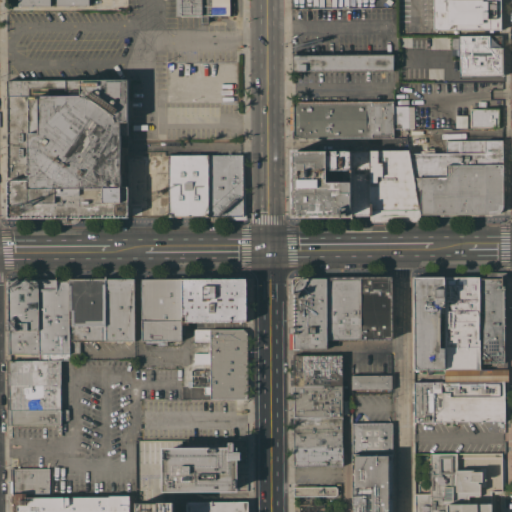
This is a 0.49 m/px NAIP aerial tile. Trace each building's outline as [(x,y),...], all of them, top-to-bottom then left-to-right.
[(230,0),(230,2),(230,9),(232,14),(233,17),(230,16),(222,15),(216,16),(211,17),(209,18),(210,15),(170,16),(170,9),(175,9),(175,0),(230,0)] [(500,0),(500,29),(487,29),(487,30),(443,31),(443,29),(433,30),(432,0),(500,0)] [(505,55),(506,63),(503,63),(502,74),(503,74),(503,75),(471,76),(471,78),(457,78),(456,75),(440,75),(440,50),(448,50),(448,43),(452,43),(452,49),(453,49),(452,41),(457,41),(457,37),(459,37),(458,35),(502,35),(503,55),(505,55)] [(392,54),(392,70),(292,70),(291,55),(392,54)] [(54,217),(7,218),(6,194),(3,194),(3,169),(6,169),(6,142),(3,142),(3,134),(6,134),(6,132),(4,132),(4,120),(6,120),(6,96),(4,96),(3,81),(127,80),(127,134),(120,134),(120,147),(128,147),(128,173),(120,173),(120,186),(127,186),(127,217),(80,217),(79,219),(77,222),(73,224),(71,224),(63,224),(60,223),(58,223),(57,222),(54,218),(54,217)] [(408,105),(408,106),(414,106),(414,128),(393,128),(393,137),(292,138),(291,129),(289,129),(289,106),(292,106),(292,101),(312,101),(312,95),(320,95),(320,97),(346,97),(346,101),(393,100),(393,101),(393,106),(408,105)] [(469,108),(498,108),(498,127),(469,127),(469,108)] [(409,153),(420,153),(420,150),(425,150),(425,149),(434,149),(434,152),(446,152),(446,140),(503,140),(503,207),(502,209),(501,211),(498,213),(492,214),(492,216),(440,216),(440,214),(420,215),(409,153)] [(350,215),(349,215),(349,218),(290,218),(289,149),(298,149),(298,152),(350,151),(350,215)] [(369,151),(369,215),(350,215),(350,151),(369,151)] [(420,215),(420,222),(370,222),(370,215),(369,215),(369,151),(408,151),(409,153),(420,215)] [(208,155),(242,154),(246,218),(245,219),(228,219),(226,222),(210,222),(208,216),(208,155)] [(168,217),(168,155),(208,155),(208,216),(168,217)] [(480,363),(479,278),(489,278),(489,272),(503,272),(503,273),(503,363),(480,363)] [(415,368),(414,277),(444,277),(445,368),(415,368)] [(444,277),(479,277),(479,278),(480,363),(480,369),(445,369),(445,368),(444,277)] [(246,278),(246,296),(248,296),(248,304),(246,304),(245,321),(188,322),(182,322),(181,279),(246,278)] [(326,339),(326,348),(288,349),(288,298),(292,298),(292,293),(291,293),(291,278),(326,278),(327,339),(326,339)] [(327,339),(326,278),(360,278),(361,338),(327,339)] [(360,278),(391,278),(391,338),(361,338),(360,278)] [(69,280),(133,279),(134,341),(131,341),(131,342),(116,342),(116,341),(79,342),(79,360),(70,360),(69,280)] [(182,335),(181,335),(181,340),(177,341),(177,342),(174,342),(174,341),(166,341),(166,345),(158,345),(158,343),(145,343),(145,340),(141,340),(141,279),(181,279),(182,322),(182,335)] [(38,354),(8,354),(8,330),(5,330),(4,322),(8,322),(8,280),(37,281),(38,354)] [(37,281),(37,280),(39,280),(69,280),(70,360),(60,360),(39,360),(39,354),(38,354),(37,281)] [(248,342),(248,352),(247,352),(247,386),(250,386),(250,391),(251,391),(251,396),(247,396),(247,399),(210,399),(210,394),(197,394),(197,387),(191,387),(191,370),(209,370),(209,363),(201,363),(201,366),(196,366),(196,363),(193,363),(193,353),(195,353),(195,348),(209,348),(209,341),(193,341),(194,328),(243,329),(246,333),(246,342),(247,342),(248,342)] [(292,383),(291,383),(291,380),(293,380),(293,368),(291,368),(291,364),(293,364),(293,360),(291,360),(291,357),(292,357),(292,356),(342,356),(342,386),(292,387),(292,383)] [(60,409),(68,409),(68,420),(61,420),(61,425),(6,425),(6,360),(9,360),(9,362),(14,362),(14,360),(38,360),(39,360),(60,360),(60,409)] [(507,369),(508,381),(504,381),(444,382),(444,369),(445,369),(480,369),(507,369)] [(391,375),(391,390),(352,390),(352,375),(391,375)] [(504,381),(504,422),(415,422),(415,383),(444,383),(444,382),(504,381)] [(290,415),(292,415),(292,403),(288,403),(288,399),(292,399),(292,387),(342,386),(342,417),(341,417),(290,418),(290,415)] [(341,417),(342,466),(292,466),(292,426),(290,426),(290,418),(341,417)] [(353,424),(391,424),(391,452),(391,454),(353,454),(353,424)] [(227,447),(227,442),(233,442),(233,447),(237,447),(237,452),(240,451),(240,460),(237,460),(237,491),(161,492),(161,447),(227,447)] [(353,511),(353,454),(391,454),(391,511),(353,511)] [(415,511),(415,493),(430,493),(430,479),(428,479),(428,463),(430,463),(430,454),(456,454),(456,467),(485,468),(485,486),(479,486),(479,495),(468,495),(468,503),(491,503),(491,511),(415,511)] [(11,493),(11,492),(10,492),(10,468),(49,468),(49,493),(23,493),(11,493)] [(335,486),(337,488),(337,494),(335,495),(319,496),(319,498),(294,497),(294,495),(291,495),(291,488),(293,488),(293,486),(294,486),(335,486)] [(23,494),(26,494),(26,497),(108,497),(108,495),(129,495),(129,506),(131,506),(131,511),(11,511),(11,493),(23,493),(23,494)] [(175,511),(138,511),(138,502),(175,502),(175,511)] [(187,511),(187,502),(247,502),(247,511),(187,511)]
